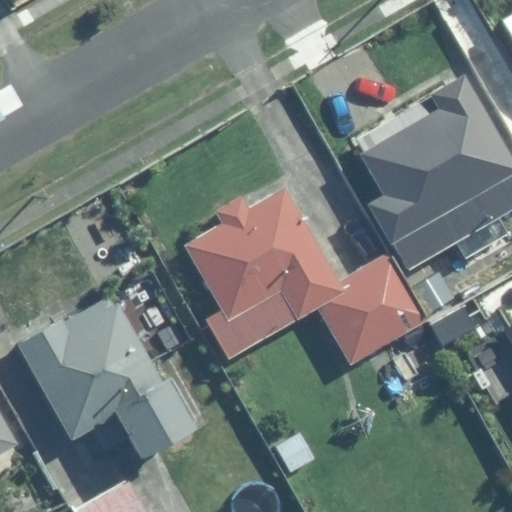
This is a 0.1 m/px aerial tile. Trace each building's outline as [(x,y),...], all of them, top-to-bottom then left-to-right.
[(511,6),(495,16),(511,48),(511,6)] [(511,161),(457,74),(343,146),(371,191),(356,201),(400,271),(407,266),(429,302),(422,306),(440,334),(468,316),(432,258),(449,246),(462,266),(511,235),(511,222),(507,214),(511,210),(511,161)] [(208,219),(173,239),(214,309),(196,319),(220,360),(311,308),(342,362),(421,316),(383,250),(334,278),(279,182),(243,203),(237,192),(204,212),(208,219)] [(55,310),(3,340),(57,433),(81,420),(100,452),(109,447),(116,459),(181,421),(106,293),(60,320),(55,310)] [(0,446),(12,439),(0,419),(0,446)] [(68,432),(35,450),(68,511),(143,511),(124,475),(99,489),(68,432)]
